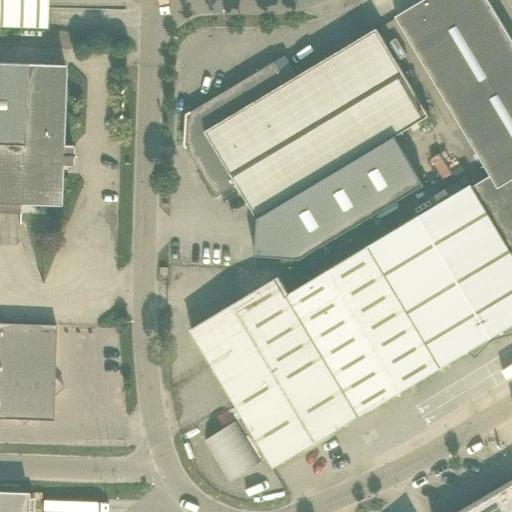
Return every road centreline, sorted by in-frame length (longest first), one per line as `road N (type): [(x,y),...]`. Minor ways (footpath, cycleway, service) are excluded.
road 1 (unclassified): [(154,1),(143,283),(147,382),(164,460)]
road 2 (unclassified): [(302,511),(425,458),(511,406)]
road 3 (unclassified): [(0,466),(129,471),(164,460)]
road 4 (unclassified): [(154,1),(290,0)]
